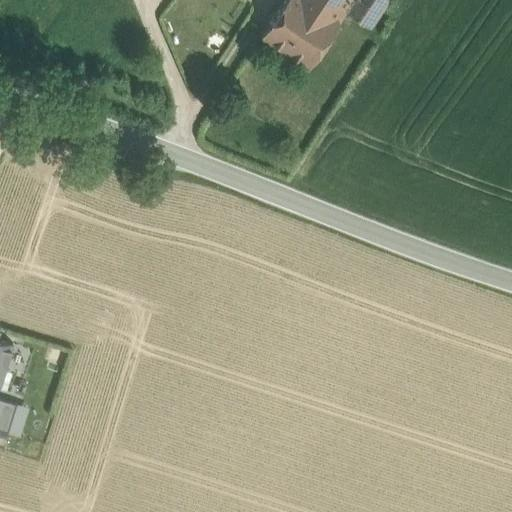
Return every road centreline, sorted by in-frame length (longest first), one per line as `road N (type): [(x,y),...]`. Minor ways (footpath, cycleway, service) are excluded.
road 1 (secondary): [(0,95),(511,281)]
road 2 (track): [(140,0),(179,103),(175,155)]
